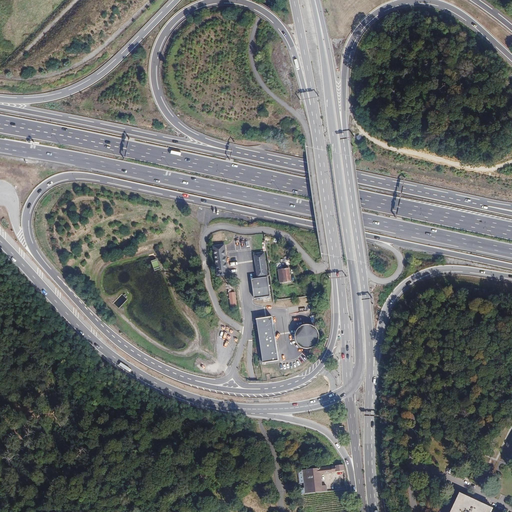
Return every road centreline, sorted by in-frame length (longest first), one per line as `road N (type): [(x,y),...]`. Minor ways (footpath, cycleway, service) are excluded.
road 1 (motorway): [(338,271),(336,327),(324,361),(294,385),(271,391),(182,378),(99,328),(26,235),(27,207),(48,183),(88,176),(511,266)]
road 2 (motorway): [(511,231),(0,124)]
road 3 (motorway): [(0,146),(511,251)]
road 4 (motorway): [(349,388),(360,367),(357,312),(312,0)]
road 5 (motorway): [(0,240),(113,358),(196,400),(252,409)]
road 6 (motorway): [(343,143),(347,57),(376,13),(397,3),(448,7),(511,58)]
road 7 (motorway): [(486,207),(240,153)]
road 8 (motorway): [(240,153),(0,105)]
road 9 (motorway): [(240,153),(175,123),(153,78),(166,29),(215,0)]
road 10 (primary): [(373,365),(343,143)]
road 11 (motorway): [(176,0),(88,84),(40,100),(0,98)]
road 12 (motorway): [(373,365),(387,307),(417,276),(439,269),(511,277)]
road 13 (unclassified): [(151,0),(99,50),(60,72),(0,76)]
road 14 (primary): [(313,105),(338,271)]
road 15 (residential): [(511,374),(452,381),(430,392),(419,413),(417,469)]
road 16 (primary): [(375,511),(373,365)]
road 17 (primary): [(343,143),(316,0)]
road 18 (motorway): [(232,0),(264,11),(283,30),(313,105)]
road 19 (motorway): [(252,409),(333,437),(357,487)]
